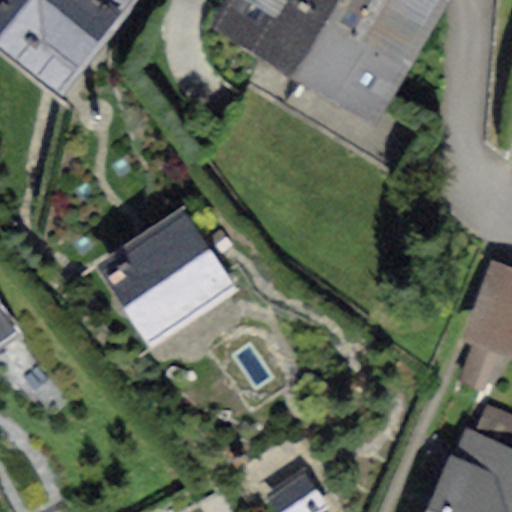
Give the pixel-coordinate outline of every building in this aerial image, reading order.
[(0,0),(0,22),(62,72),(119,1),(116,0),(0,0)] [(241,0),(232,15),(381,105),(443,0),(241,0)] [(219,281),(178,218),(140,243),(145,252),(114,272),(150,327),(219,281)] [(511,280),(500,276),(480,334),(511,345),(511,280)] [(511,511),(511,419),(486,408),(441,511),(511,511)]
